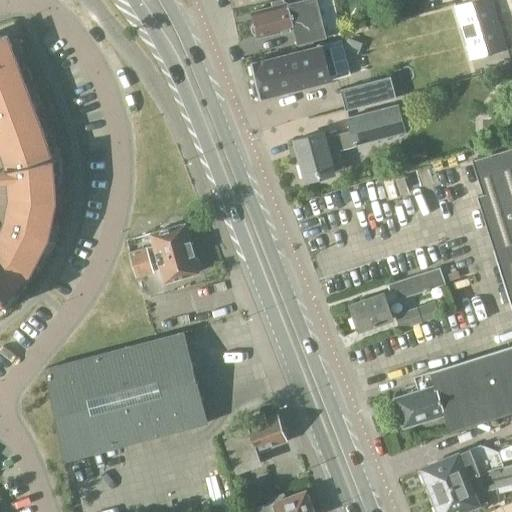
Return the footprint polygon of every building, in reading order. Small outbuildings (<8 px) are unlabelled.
[(256,35),(259,36),(294,27),(298,43),(326,35),(317,0),(295,0),(285,3),(284,0),(275,0),(272,1),(273,6),(253,11),(255,21),(254,21),(253,22),(252,24),(251,25),(251,26),(251,27),(250,28),(251,30),(251,31),(252,33),(253,33),(254,34),(255,35),(256,35)] [(471,0),(466,1),(483,55),(506,48),(491,0),(471,0)] [(9,179),(8,179),(9,195),(4,221),(0,228),(0,300),(4,298),(30,270),(48,236),(56,198),(53,160),(42,126),(7,34),(0,36),(0,147),(7,169),(7,167),(7,166),(8,169),(9,179)] [(252,62),(256,79),(257,80),(255,80),(252,86),(254,94),(260,98),(330,80),(330,79),(350,74),(341,40),(252,62)] [(391,75),(340,89),(346,110),(396,97),(391,75)] [(333,172),(332,169),(339,167),(338,163),(342,162),(341,156),(337,157),(336,153),(329,155),(328,150),(404,131),(398,103),(347,117),(351,131),(336,135),(335,131),(324,133),(324,131),(294,138),(304,179),(333,172)] [(483,136),(502,136),(502,119),(483,119),(483,136)] [(511,305),(511,345),(429,371),(433,384),(425,387),(423,381),(417,383),(419,391),(396,398),(404,424),(445,411),(451,431),(511,411),(511,146),(472,159),(483,193),(477,195),(498,258),(511,305)] [(129,251),(133,264),(192,247),(185,223),(149,233),(153,245),(129,251)] [(199,272),(192,247),(133,264),(136,276),(152,272),(150,264),(158,262),(164,282),(199,272)] [(388,283),(390,291),(350,304),(359,330),(392,318),(387,303),(412,294),(412,295),(444,284),(438,266),(388,283)] [(395,315),(399,328),(400,330),(440,316),(434,301),(395,315)] [(183,332),(44,368),(63,461),(208,423),(183,332)] [(421,374),(423,381),(425,387),(433,384),(429,371),(421,374)] [(261,463),(256,450),(286,439),(277,416),(270,419),(268,412),(245,421),(247,427),(224,435),(237,471),(261,463)] [(422,467),(431,492),(468,477),(468,478),(478,474),(478,475),(490,471),(489,469),(503,466),(499,455),(498,452),(480,445),(458,454),(458,453),(422,467)] [(511,463),(503,466),(489,469),(490,471),(478,475),(478,474),(468,478),(468,477),(431,492),(439,511),(454,511),(481,502),(480,497),(482,496),(481,493),(483,493),(481,488),(483,487),(484,490),(511,483),(511,463)] [(250,511),(312,511),(305,491),(285,499),(284,494),(271,499),(272,503),(251,511),(250,511)]
